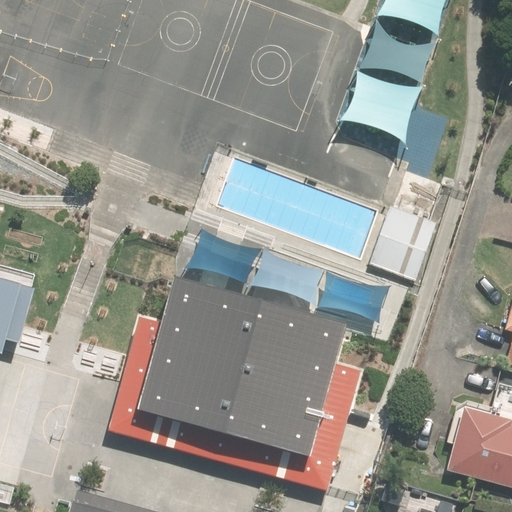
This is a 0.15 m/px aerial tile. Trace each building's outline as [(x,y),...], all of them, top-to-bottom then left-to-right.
[(394,201),(372,259),(415,275),(436,217),(394,201)] [(384,288),(325,269),(312,309),(371,328),(384,288)] [(121,381),(106,432),(327,495),(365,363),(335,354),(345,322),(173,273),(162,314),(142,308),(121,381)] [(0,511),(0,355),(2,356),(4,350),(7,341),(20,344),(36,290),(32,289),(0,279),(0,511)] [(511,298),(503,332),(511,334),(504,366),(511,367),(511,298)] [(459,413),(443,474),(511,491),(511,433),(507,432),(509,426),(459,413)] [(173,511),(79,486),(71,511),(173,511)] [(344,500),(340,511),(351,511),(354,502),(344,500)]
